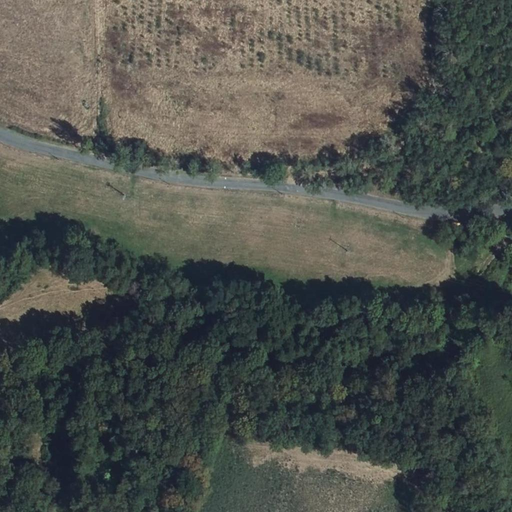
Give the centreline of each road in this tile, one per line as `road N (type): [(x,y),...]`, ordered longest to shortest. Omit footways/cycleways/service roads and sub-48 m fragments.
road 1 (tertiary): [(511,212),(452,216),(294,188),(170,177),(33,150),(0,131)]
road 2 (track): [(443,0),(451,96),(404,149),(349,173),(302,175),(294,188)]
